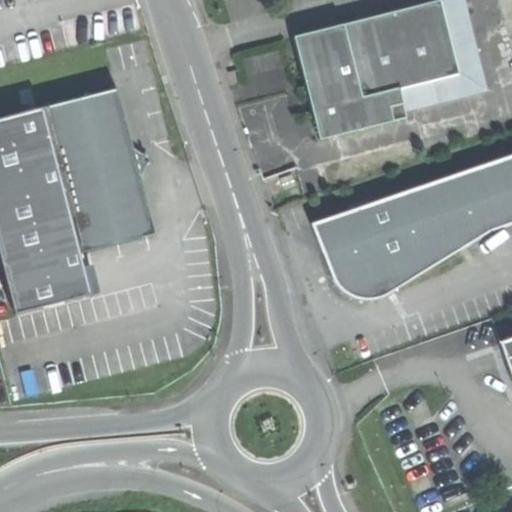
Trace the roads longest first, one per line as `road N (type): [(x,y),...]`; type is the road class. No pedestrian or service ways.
road 1 (tertiary): [(251,240),(172,0)]
road 2 (trunk): [(214,410),(0,434)]
road 3 (trunk): [(41,474),(130,474),(234,511)]
road 4 (trunk): [(41,474),(129,450),(223,458)]
road 5 (tertiary): [(297,379),(272,273),(251,240)]
road 6 (tertiary): [(251,240),(234,381)]
